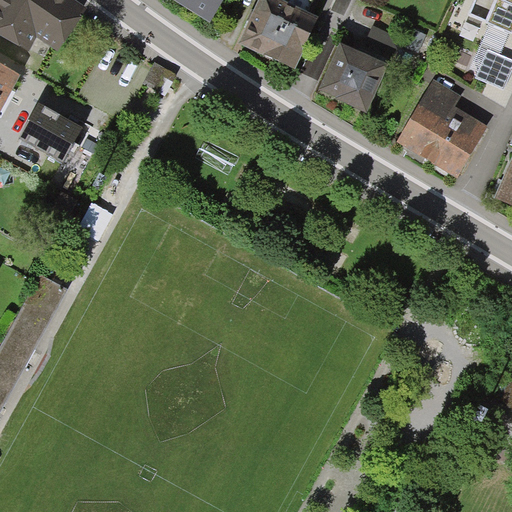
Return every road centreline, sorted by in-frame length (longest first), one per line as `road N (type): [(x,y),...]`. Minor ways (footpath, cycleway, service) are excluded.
road 1 (residential): [(285,115),(511,253)]
road 2 (residential): [(111,0),(285,115)]
road 3 (residential): [(285,115),(341,0)]
